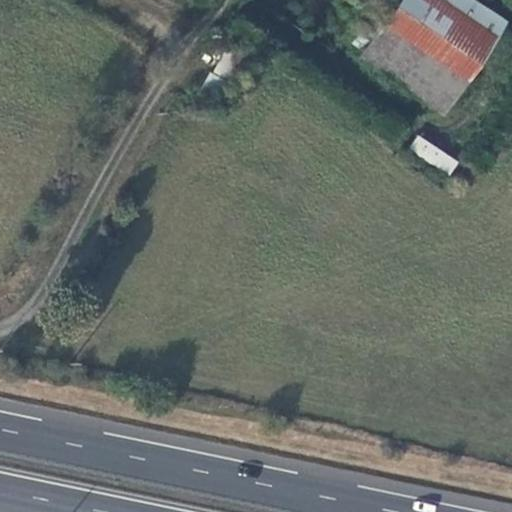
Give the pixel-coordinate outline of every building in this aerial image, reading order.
[(499,39),(440,0),(383,0),(356,41),(371,51),(364,61),(445,118),(499,39)] [(207,45),(196,62),(217,72),(226,59),(220,55),(207,45)] [(225,48),(220,55),(226,59),(231,52),(225,48)] [(194,104),(217,72),(196,62),(175,91),(194,104)] [(408,150),(450,175),(459,160),(417,135),(408,150)]
